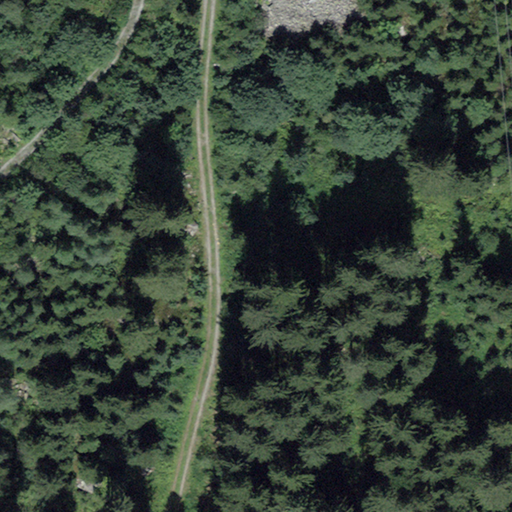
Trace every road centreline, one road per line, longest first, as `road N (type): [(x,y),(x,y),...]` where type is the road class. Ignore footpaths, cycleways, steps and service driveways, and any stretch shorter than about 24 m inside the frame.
road 1 (track): [(173,511),(212,312),(200,105),(208,0)]
road 2 (track): [(138,0),(108,62),(0,177)]
